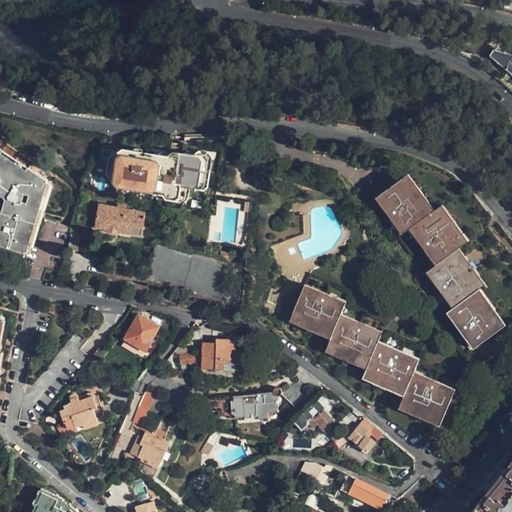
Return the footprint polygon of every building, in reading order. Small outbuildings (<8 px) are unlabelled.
[(511,73),(511,53),(494,48),(490,54),(511,73)] [(206,187),(210,168),(205,168),(207,158),(211,155),(212,153),(196,150),(195,156),(170,152),(169,158),(117,150),(115,159),(107,158),(101,194),(181,210),(182,204),(187,200),(190,189),(202,191),(206,187)] [(0,239),(0,245),(28,253),(44,189),(44,188),(49,180),(30,168),(26,173),(0,155),(0,190),(11,198),(6,215),(5,220),(3,220),(0,230),(2,231),(0,239)] [(389,190),(376,199),(401,234),(409,228),(436,265),(428,271),(455,307),(446,313),(473,350),(506,325),(480,289),(488,283),(462,247),(469,241),(443,205),(435,210),(410,175),(389,190)] [(141,236),(145,215),(133,213),(133,211),(100,204),(95,228),(107,230),(107,233),(116,235),(117,232),(141,236)] [(303,216),(289,212),(288,216),(297,219),(293,233),(281,237),(280,243),(297,237),(298,235),(303,216)] [(297,219),(288,216),(281,237),(293,233),(297,219)] [(79,236),(70,234),(66,248),(76,250),(79,236)] [(344,301),(302,284),(287,322),(328,339),(322,353),(364,369),(360,378),(401,394),(395,410),(435,425),(451,388),(410,372),(416,357),(393,348),(375,341),(379,331),(338,315),(344,301)] [(258,287),(252,301),(261,305),(267,291),(258,287)] [(95,330),(82,320),(78,325),(67,316),(26,366),(25,370),(23,384),(32,386),(75,332),(87,341),(95,330)] [(157,328),(146,322),(137,317),(123,339),(144,351),(151,341),(149,340),(157,328)] [(231,351),(235,351),(235,342),(218,342),(218,346),(203,346),(203,371),(224,371),(224,367),(224,362),(232,362),(231,351)] [(235,366),(235,351),(231,351),(232,362),(224,362),(224,367),(235,366)] [(194,367),(194,358),(180,359),(181,368),(194,367)] [(258,416),(261,420),(272,419),(271,410),(276,409),(279,408),(278,397),(275,397),(274,393),(209,399),(209,401),(210,412),(226,411),(226,413),(227,414),(229,416),(236,415),(239,418),(247,417),(247,421),(252,421),(252,417),(258,416)] [(80,406),(93,401),(91,397),(77,402),(80,406)] [(97,412),(93,401),(80,406),(77,402),(76,401),(74,400),(72,401),(72,403),(74,410),(61,416),(66,428),(74,425),(77,432),(85,429),(97,423),(93,414),(97,412)] [(325,412),(328,409),(318,401),(302,419),(308,424),(314,419),(317,422),(325,412)] [(142,426),(149,412),(139,408),(132,422),(142,426)] [(337,422),(325,412),(317,422),(329,431),(337,422)] [(308,424),(302,419),(297,425),(306,433),(312,427),(308,424)] [(364,419),(362,420),(357,427),(349,438),(366,451),(374,443),(371,440),(364,435),(372,425),(364,419)] [(97,423),(85,429),(87,434),(99,428),(97,423)] [(336,425),(328,433),(334,439),(342,431),(336,425)] [(355,425),(344,433),(349,438),(357,427),(355,425)] [(157,465),(169,439),(148,429),(141,444),(145,446),(140,457),(157,465)] [(323,465),(306,462),(301,471),(314,477),(316,474),(326,479),(332,466),(323,465)] [(400,479),(412,471),(408,466),(397,474),(400,479)] [(477,511),(511,511),(511,466),(477,511)] [(94,489),(102,474),(91,469),(87,478),(94,489)] [(382,506),(389,494),(356,478),(349,491),(382,506)] [(79,511),(75,508),(72,511),(66,506),(67,505),(67,503),(65,502),(64,502),(61,503),(63,498),(41,487),(33,505),(35,506),(32,511),(79,511)] [(149,511),(150,511),(157,510),(154,501),(147,503),(149,511)] [(157,511),(157,510),(150,511),(149,511),(147,503),(137,506),(138,511),(157,511)]
